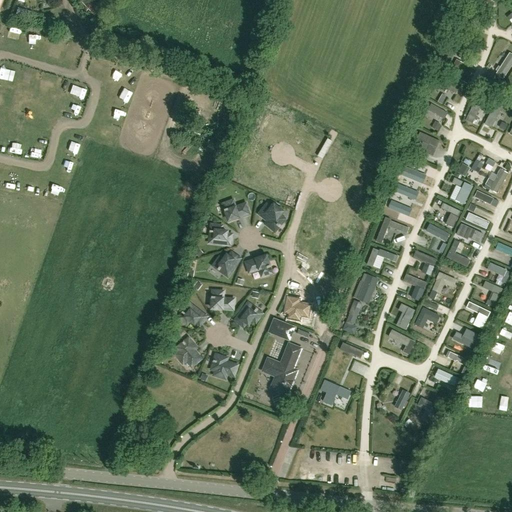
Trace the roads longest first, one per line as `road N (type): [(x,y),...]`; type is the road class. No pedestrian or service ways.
road 1 (unclassified): [(385,505),(0,466)]
road 2 (primary): [(198,511),(0,487)]
